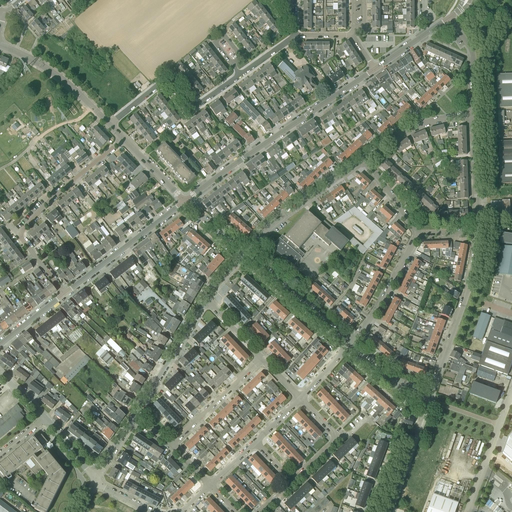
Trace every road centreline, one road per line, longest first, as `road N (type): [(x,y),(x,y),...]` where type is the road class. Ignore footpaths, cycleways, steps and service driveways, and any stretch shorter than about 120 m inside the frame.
road 1 (tertiary): [(185,201),(374,69)]
road 2 (residential): [(62,292),(21,228),(125,138)]
road 3 (residential): [(429,397),(467,290),(476,233)]
road 4 (residential): [(242,254),(365,159)]
road 5 (residential): [(109,123),(158,86),(199,103),(239,74)]
road 6 (tertiary): [(62,292),(185,201)]
road 7 (residential): [(350,346),(242,254)]
road 8 (residential): [(133,420),(207,301)]
road 9 (tertiary): [(109,123),(61,78),(0,45)]
road 10 (residential): [(350,346),(416,233)]
road 11 (residential): [(468,511),(511,392)]
road 12 (residential): [(171,444),(260,358)]
road 13 (residential): [(389,511),(429,397)]
